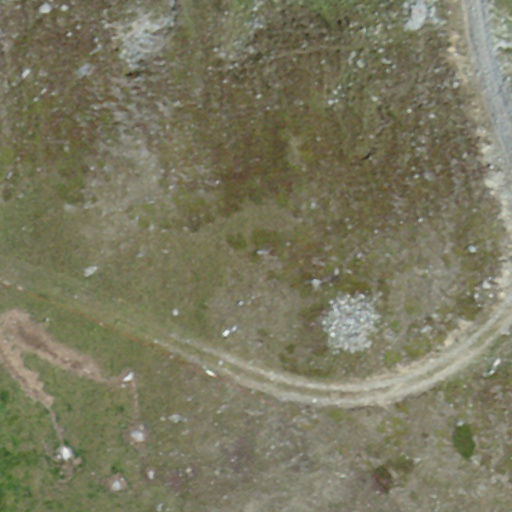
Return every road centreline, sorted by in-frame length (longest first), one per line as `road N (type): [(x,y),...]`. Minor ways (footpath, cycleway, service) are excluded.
road 1 (track): [(511,305),(454,361),(378,398),(265,387),(0,283)]
road 2 (track): [(480,0),(487,84),(511,163)]
